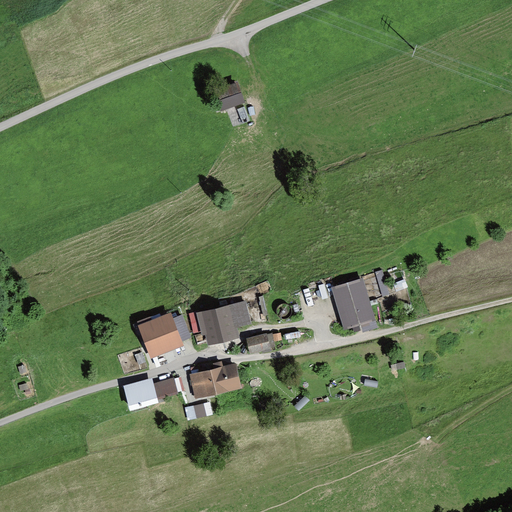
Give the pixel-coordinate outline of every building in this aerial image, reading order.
[(243,89),(218,98),(222,109),(247,101),(243,89)] [(384,270),(376,271),(382,295),(389,293),(384,270)] [(368,282),(336,290),(347,332),(379,324),(368,282)] [(248,304),(205,311),(211,348),(240,344),(238,329),(252,327),(248,304)] [(178,315),(144,326),(154,358),(188,348),(178,315)] [(303,333),(283,337),(286,349),(305,345),(303,333)] [(271,337),(249,341),(251,352),(273,348),(271,337)] [(219,365),(211,367),(217,392),(243,386),(237,361),(223,365),(222,360),(218,361),(219,365)] [(211,367),(190,373),(195,397),(217,392),(211,367)] [(176,381),(130,392),(135,413),(181,401),(176,381)] [(204,403),(186,407),(188,420),(207,416),(204,403)]
